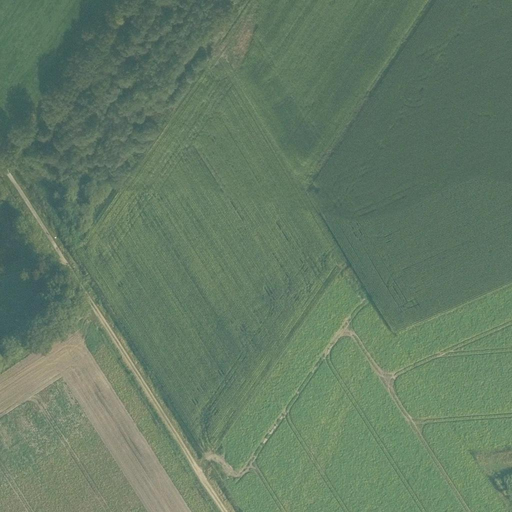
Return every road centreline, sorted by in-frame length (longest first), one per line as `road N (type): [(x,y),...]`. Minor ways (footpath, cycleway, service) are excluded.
road 1 (track): [(70,273),(223,511)]
road 2 (track): [(117,0),(2,168)]
road 3 (track): [(70,273),(2,168)]
